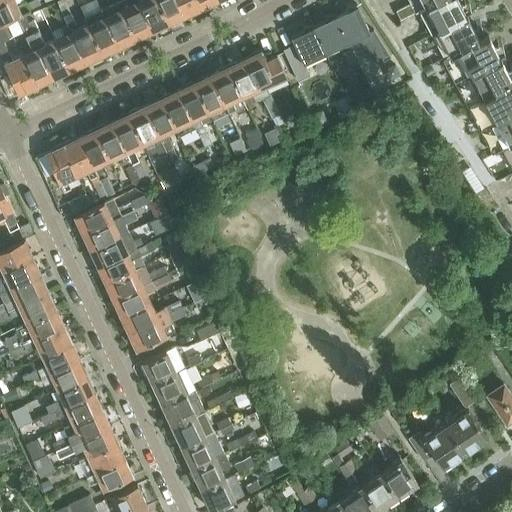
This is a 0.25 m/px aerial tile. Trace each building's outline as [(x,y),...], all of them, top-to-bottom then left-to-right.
[(32,0),(26,3),(25,0),(2,0),(0,1),(0,22),(41,3),(40,0),(32,0)] [(89,0),(98,18),(88,23),(103,55),(110,51),(111,49),(119,45),(97,0),(89,0)] [(128,43),(136,39),(120,7),(111,12),(105,0),(97,0),(119,45),(126,42),(128,43)] [(144,33),(151,29),(137,0),(128,0),(130,2),(120,7),(136,39),(143,36),(144,33)] [(137,0),(151,29),(160,25),(162,27),(168,23),(157,0),(137,0)] [(157,0),(168,23),(175,20),(176,17),(183,14),(176,0),(157,0)] [(176,0),(183,14),(190,11),(193,12),(200,8),(195,0),(176,0)] [(195,0),(200,8),(207,5),(208,2),(212,0),(195,0)] [(439,0),(426,7),(438,31),(467,16),(458,0),(439,0)] [(96,58),(103,55),(88,23),(78,28),(65,1),(59,4),(62,11),(86,61),(93,57),(96,58)] [(401,20),(414,13),(410,4),(396,11),(401,20)] [(335,15),(348,42),(348,41),(351,48),(359,45),(377,61),(377,62),(391,56),(373,29),(369,31),(357,5),(335,15)] [(64,34),(55,39),(70,70),(77,67),(78,64),(86,61),(62,11),(55,14),(64,34)] [(335,15),(313,25),(325,52),(348,42),(335,15)] [(32,50),(22,55),(37,86),(44,83),(46,80),(53,76),(27,23),(24,16),(17,20),(32,50)] [(479,40),(467,16),(438,31),(451,55),(460,51),(479,40)] [(63,74),(70,70),(55,39),(45,43),(34,20),(27,23),(53,76),(61,72),(63,74)] [(30,90),(37,86),(22,55),(12,59),(3,41),(13,37),(7,24),(0,27),(0,50),(20,92),(26,89),(30,90)] [(304,62),(325,52),(313,25),(290,36),(294,44),(283,49),(298,80),(310,75),(304,62)] [(501,59),(489,35),(479,40),(460,51),(472,74),(501,59)] [(251,55),(244,58),(262,97),(272,118),(279,115),(270,94),(268,94),(265,87),(287,77),(277,54),(265,60),(260,48),(253,52),(251,55)] [(255,100),(262,97),(244,58),(236,62),(233,61),(226,64),(242,98),(252,93),(255,100)] [(511,79),(501,59),(472,74),(484,98),(511,82),(511,79)] [(219,70),(210,74),(228,112),(235,109),(232,102),(242,98),(226,64),(220,67),(219,70)] [(429,78),(435,74),(431,66),(425,70),(429,78)] [(228,112),(210,74),(203,78),(200,77),(193,80),(209,113),(212,120),(228,112)] [(178,90),(196,128),(205,147),(212,143),(200,117),(209,113),(193,80),(186,83),(185,86),(178,90)] [(511,82),(484,98),(497,122),(511,113),(511,82)] [(161,95),(176,129),(179,135),(196,128),(178,90),(171,93),(168,92),(161,95)] [(167,133),(176,129),(161,95),(156,98),(154,101),(145,105),(169,157),(172,163),(179,159),(167,133)] [(134,108),(128,111),(143,144),(154,139),(164,160),(169,157),(145,105),(137,109),(134,108)] [(134,149),(143,144),(128,111),(122,113),(120,117),(113,121),(139,178),(146,175),(134,149)] [(509,145),(511,143),(511,113),(497,122),(509,145)] [(102,123),(95,126),(111,160),(121,155),(134,184),(141,181),(139,178),(113,121),(105,124),(102,123)] [(87,133),(80,136),(108,196),(115,193),(101,164),(111,160),(95,126),(89,129),(87,133)] [(276,130),(265,135),(270,145),(281,140),(276,130)] [(249,140),(252,148),(262,143),(259,135),(249,140)] [(69,138),(62,142),(78,175),(88,171),(101,199),(108,196),(80,136),(73,140),(69,138)] [(69,180),(78,175),(62,142),(55,145),(53,149),(46,152),(64,190),(72,187),(69,180)] [(235,156),(247,151),(243,143),(232,148),(235,156)] [(211,168),(207,159),(194,165),(197,174),(211,168)] [(169,186),(179,181),(177,175),(166,179),(169,186)] [(0,216),(5,214),(12,230),(19,226),(5,196),(9,194),(4,183),(0,185),(0,216)] [(74,212),(91,204),(86,194),(69,201),(74,212)] [(156,216),(167,211),(161,197),(150,202),(156,216)] [(83,233),(133,210),(135,208),(132,201),(109,212),(104,202),(75,216),(76,217),(75,220),(76,223),(79,224),(83,233)] [(89,251),(120,236),(129,232),(125,223),(136,218),(133,210),(83,233),(87,241),(86,244),(89,251)] [(158,218),(164,231),(173,227),(167,214),(158,218)] [(124,245),(120,236),(89,251),(91,257),(94,258),(98,266),(144,245),(140,238),(124,245)] [(0,273),(34,258),(25,240),(0,252),(0,273)] [(101,277),(104,284),(136,269),(132,260),(154,249),(151,241),(144,245),(98,266),(102,274),(101,277)] [(189,263),(182,247),(172,252),(179,268),(189,263)] [(41,275),(34,258),(0,273),(0,294),(10,290),(41,275)] [(144,265),(136,269),(104,284),(107,290),(110,291),(114,300),(168,274),(165,267),(149,274),(144,265)] [(171,281),(168,274),(114,300),(117,307),(116,310),(120,317),(151,303),(147,294),(171,281)] [(49,292),(41,275),(10,290),(15,299),(4,304),(8,311),(49,292)] [(57,309),(49,292),(8,311),(11,319),(22,314),(26,323),(57,309)] [(125,324),(129,333),(182,308),(191,304),(187,297),(163,309),(162,308),(155,312),(151,303),(120,317),(122,323),(125,324)] [(186,315),(182,308),(129,333),(133,340),(132,343),(133,347),(136,348),(137,350),(175,331),(171,322),(186,315)] [(65,326),(57,309),(26,323),(30,333),(7,344),(10,351),(65,326)] [(216,322),(197,330),(201,340),(221,331),(216,322)] [(42,357),(72,343),(65,326),(10,351),(14,359),(37,348),(42,357)] [(73,344),(72,343),(42,357),(46,366),(22,376),(26,385),(42,378),(80,360),(76,352),(77,350),(74,344),(73,344)] [(480,349),(471,355),(475,360),(484,354),(480,349)] [(143,363),(152,383),(176,372),(167,352),(143,363)] [(199,354),(188,359),(190,365),(202,360),(199,354)] [(53,380),(57,390),(89,375),(85,368),(83,367),(80,360),(42,378),(45,384),(53,380)] [(152,383),(162,404),(195,389),(185,368),(176,372),(152,383)] [(92,383),(89,375),(57,390),(61,399),(32,412),(36,421),(41,418),(95,393),(92,385),(92,383)] [(209,375),(197,380),(200,386),(211,381),(209,375)] [(450,384),(465,407),(479,398),(463,375),(450,384)] [(511,395),(504,382),(488,393),(507,421),(511,417),(511,395)] [(205,410),(195,389),(162,404),(172,425),(196,414),(205,410)] [(17,395),(15,390),(4,395),(6,400),(17,395)] [(68,414),(73,423),(104,409),(101,400),(99,400),(95,393),(41,418),(44,425),(68,414)] [(218,396),(207,401),(210,407),(221,402),(218,396)] [(108,416),(104,409),(73,423),(77,432),(52,443),(56,451),(110,425),(107,419),(108,416)] [(446,424),(464,451),(487,436),(469,409),(446,424)] [(181,447),(206,435),(196,414),(172,425),(181,447)] [(382,415),(370,423),(379,437),(391,429),(382,415)] [(217,423),(220,429),(231,423),(228,417),(217,423)] [(442,465),(464,451),(446,424),(425,437),(420,429),(409,437),(424,459),(434,453),(442,465)] [(84,447),(88,457),(120,442),(116,434),(114,434),(110,425),(56,451),(60,458),(84,447)] [(181,447),(191,468),(224,452),(215,431),(206,435),(181,447)] [(227,444),(230,450),(241,445),(238,439),(227,444)] [(352,448),(346,439),(334,447),(338,453),(340,456),(352,448)] [(123,449),(120,442),(88,457),(92,465),(84,469),(88,476),(126,459),(122,451),(123,449)] [(230,465),(224,452),(191,468),(201,489),(225,478),(221,469),(230,465)] [(344,462),(340,456),(338,453),(333,457),(346,476),(351,473),(344,462)] [(344,462),(351,473),(357,469),(350,458),(344,462)] [(133,476),(133,475),(133,473),(130,466),(129,466),(126,459),(88,476),(91,483),(98,480),(103,489),(133,476)] [(401,459),(381,472),(396,495),(417,482),(401,459)] [(251,466),(248,460),(237,465),(239,471),(251,466)] [(376,509),(396,495),(381,472),(360,486),(376,509)] [(212,509),(230,500),(235,498),(225,478),(201,489),(211,510),(212,509)] [(260,487),(257,480),(246,486),(249,492),(260,487)] [(132,511),(147,505),(137,484),(113,495),(120,511),(132,511)] [(303,489),(311,500),(316,496),(309,486),(303,489)] [(340,499),(348,511),(371,511),(376,509),(360,486),(340,499)] [(303,489),(298,493),(305,504),(311,500),(303,489)] [(90,494),(69,503),(70,505),(53,511),(76,511),(94,504),(90,494)] [(348,511),(340,499),(321,511),(348,511)] [(213,511),(235,511),(230,500),(212,509),(213,511)]
